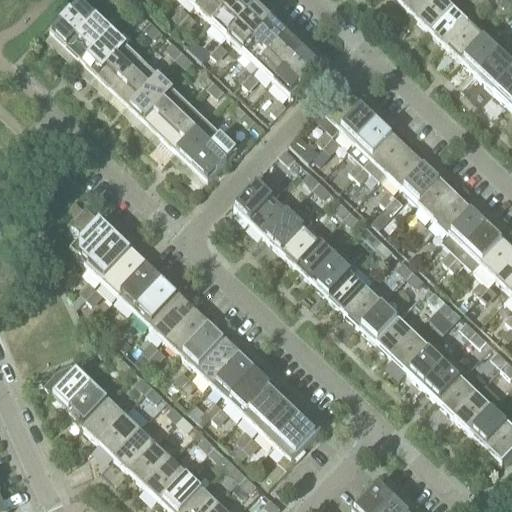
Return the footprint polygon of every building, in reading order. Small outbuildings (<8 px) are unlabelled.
[(129,8),(121,0),(116,0),(113,4),(124,13),(129,8)] [(181,0),(194,12),(205,0),(181,0)] [(205,0),(194,12),(210,27),(236,0),(205,0)] [(250,0),(249,0),(236,0),(210,27),(226,42),(255,11),(247,4),(250,0)] [(408,17),(413,22),(418,17),(434,0),(404,0),(398,7),(408,17)] [(448,0),(434,0),(418,17),(413,22),(429,37),(448,17),(457,7),(448,0)] [(509,5),(502,0),(494,0),(493,1),(503,11),(509,5)] [(429,37),(445,52),(473,23),(457,7),(448,17),(429,37)] [(94,24),(87,17),(78,8),(49,39),(65,54),(94,24)] [(255,11),(226,42),(241,57),(274,23),(267,16),(263,20),(255,11)] [(178,29),(188,19),(182,14),(173,24),(178,29)] [(150,28),(140,18),(135,24),(145,33),(150,28)] [(184,35),(194,25),(188,19),(178,29),(184,35)] [(281,30),(274,23),(241,57),(257,72),(286,41),(278,34),(281,30)] [(488,38),(473,23),(445,52),(460,67),(488,38)] [(110,39),(94,24),(65,54),(80,69),(110,39)] [(160,37),(150,28),(145,33),(155,43),(160,37)] [(488,38),(460,67),(476,82),(498,58),(505,51),(506,49),(496,40),(499,36),(494,32),(488,38)] [(126,53),(110,39),(80,69),(96,84),(111,69),(126,53)] [(295,49),(286,41),(257,72),(272,87),(305,53),(298,46),(295,49)] [(204,54),(209,59),(219,49),(214,44),(204,54)] [(181,57),(172,48),(166,54),(176,63),(181,57)] [(219,49),(209,59),(215,65),(225,55),(219,49)] [(476,82),(491,96),(511,74),(511,57),(505,51),(498,58),(476,82)] [(141,68),(126,53),(111,69),(96,84),(112,99),(141,68)] [(312,60),(305,53),(272,87),(289,102),(318,72),(309,63),(312,60)] [(192,67),(181,57),(176,63),(186,73),(192,67)] [(157,83),(141,68),(112,99),(128,114),(157,83)] [(241,89),(250,79),(245,74),(235,84),(241,89)] [(511,74),(491,96),(507,112),(511,106),(511,74)] [(213,87),(203,78),(197,84),(207,93),(213,87)] [(247,95),(256,84),(250,79),(241,89),(247,95)] [(172,98),(157,83),(128,114),(143,128),(172,98)] [(223,97),(213,87),(207,93),(217,103),(223,97)] [(331,143),(338,136),(360,112),(344,97),(323,119),(321,117),(313,125),(331,143)] [(172,98),(143,128),(159,144),(188,113),(172,98)] [(275,122),(285,112),(279,106),(270,116),(275,122)] [(244,117),(234,108),(229,113),(238,122),(244,117)] [(376,127),(360,112),(338,136),(353,150),(376,127)] [(204,128),(188,113),(159,144),(175,158),(204,128)] [(254,127),(244,117),(238,122),(249,133),(254,127)] [(391,141),(376,127),(353,150),(354,151),(347,158),(357,168),(348,178),(352,182),(362,172),(368,165),(391,141)] [(219,142),(204,128),(175,158),(190,173),(219,142)] [(307,168),(316,159),(297,141),(288,150),(307,168)] [(368,165),(362,172),(352,182),(359,189),(369,178),(378,187),(385,180),(407,157),(391,141),(368,165)] [(236,158),(219,142),(190,173),(207,189),(236,158)] [(328,159),(337,149),(331,143),(322,153),(328,159)] [(316,159),(311,164),(319,172),(330,161),(329,160),(328,159),(322,153),(316,159)] [(294,165),(284,155),(279,161),(289,171),(294,165)] [(423,172),(407,157),(385,180),(400,195),(423,172)] [(439,187),(423,172),(400,195),(416,210),(439,187)] [(318,187),(309,178),(303,184),(312,193),(318,187)] [(233,214),(249,229),(271,205),(272,206),(279,198),(259,180),(252,188),(255,191),(233,214)] [(329,198),(318,187),(312,193),(323,203),(329,198)] [(455,202),(439,187),(416,210),(432,226),(455,202)] [(379,207),(384,213),(394,202),(389,197),(379,207)] [(394,202),(384,213),(390,218),(400,208),(394,202)] [(470,217),(455,202),(432,226),(448,240),(470,217)] [(287,220),(272,206),(271,205),(249,229),(264,244),(287,220)] [(349,217),(340,208),(334,214),(344,223),(349,217)] [(264,244),(280,259),(303,235),(311,227),(296,212),(287,221),(287,220),(264,244)] [(70,257),(86,273),(118,238),(111,232),(108,235),(85,214),(70,229),(76,235),(73,239),(73,246),(77,250),(70,257)] [(360,228),(349,217),(344,223),(354,233),(360,228)] [(442,267),(447,272),(457,262),(463,255),(486,232),(470,217),(448,240),(448,241),(440,249),(451,258),(442,267)] [(410,237),(416,243),(425,232),(420,227),(410,237)] [(425,232),(416,243),(422,248),(431,238),(425,232)] [(463,255),(457,262),(447,272),(453,278),(462,269),(471,278),(501,246),(486,232),(463,255)] [(318,250),(303,235),(280,259),(295,273),(318,250)] [(125,246),(118,238),(86,273),(101,287),(130,256),(122,249),(125,246)] [(381,247),(371,238),(366,244),(375,253),(381,247)] [(511,256),(501,246),(471,278),(482,288),(473,297),(478,302),(479,303),(489,293),(495,286),(495,285),(511,266),(511,256)] [(391,257),(381,247),(375,253),(386,263),(391,257)] [(334,265),(318,250),(295,273),(311,289),(334,265)] [(139,265),(130,256),(101,287),(117,302),(149,268),(142,262),(139,265)] [(340,258),(334,265),(311,289),(327,304),(356,273),(340,258)] [(511,301),(511,299),(511,266),(495,285),(495,286),(511,301)] [(117,302),(133,317),(162,287),(154,279),(157,275),(149,268),(117,302)] [(412,277),(402,268),(397,274),(407,283),(412,277)] [(372,288),(356,273),(327,304),(343,319),(366,295),(372,288)] [(70,290),(79,280),(74,274),(64,284),(70,290)] [(422,287),(412,277),(407,283),(417,293),(422,287)] [(170,295),(162,287),(133,317),(149,332),(181,299),(174,291),(170,295)] [(80,299),(85,304),(94,294),(89,289),(80,299)] [(489,293),(479,303),(485,308),(494,298),(489,293)] [(85,304),(91,310),(101,300),(94,294),(85,304)] [(381,310),(366,295),(343,319),(359,334),(381,310)] [(443,307),(434,298),(428,304),(438,313),(443,307)] [(149,332),(164,347),(193,316),(185,309),(188,305),(181,299),(149,332)] [(454,317),(443,307),(438,313),(449,323),(454,317)] [(397,325),(381,310),(359,334),(374,349),(397,325)] [(164,347),(180,362),(212,328),(205,321),(201,324),(193,316),(164,347)] [(111,329),(116,334),(126,324),(121,319),(111,329)] [(412,340),(397,325),(374,349),(390,364),(412,340)] [(180,362),(196,377),(225,347),(216,338),(219,335),(212,328),(180,362)] [(475,338),(465,328),(460,334),(470,343),(475,338)] [(485,347),(475,338),(470,343),(480,353),(485,347)] [(428,355),(412,340),(390,364),(406,379),(428,355)] [(233,355),(225,347),(196,377),(211,392),(244,358),(236,351),(233,355)] [(435,348),(428,355),(406,379),(422,394),(444,370),(451,363),(435,348)] [(142,359),(147,364),(157,354),(152,349),(142,359)] [(114,368),(120,363),(110,353),(104,359),(114,368)] [(163,360),(157,354),(147,364),(154,370),(163,360)] [(211,392),(227,407),(256,376),(248,369),(251,365),(244,358),(211,392)] [(506,367),(496,358),(491,363),(501,373),(506,367)] [(130,372),(120,363),(114,368),(125,378),(130,372)] [(511,381),(511,372),(506,367),(501,373),(511,383),(511,381)] [(460,385),(444,370),(422,394),(437,409),(460,385)] [(50,403),(66,419),(92,392),(70,371),(56,378),(43,392),(52,401),(50,403)] [(227,407),(243,422),(275,388),(268,381),(264,384),(256,376),(227,407)] [(174,389),(179,394),(189,384),(183,379),(174,389)] [(145,398),(151,392),(141,383),(136,389),(145,398)] [(189,384),(179,394),(185,400),(195,390),(189,384)] [(475,400),(460,385),(437,409),(453,423),(475,400)] [(243,422),(258,437),(288,406),(279,398),(282,395),(275,388),(243,422)] [(476,400),(475,400),(453,423),(469,439),(491,415),(500,406),(484,391),(476,400)] [(107,406),(92,392),(66,419),(81,434),(107,406)] [(161,402),(151,392),(145,398),(156,408),(161,402)] [(107,406),(81,434),(97,448),(123,421),(107,406)] [(258,437),(274,452),(307,418),(299,411),(296,414),(288,406),(258,437)] [(491,415),(469,439),(484,453),(507,430),(511,424),(511,416),(500,406),(491,415)] [(205,419),(211,424),(221,414),(215,409),(205,419)] [(177,428),(183,422),(172,413),(167,419),(177,428)] [(226,420),(221,414),(211,424),(217,430),(226,420)] [(274,452),(284,461),(277,469),(279,471),(270,481),(269,480),(261,489),(268,496),(303,459),(301,456),(319,437),(310,428),(314,425),(307,418),(274,452)] [(139,437),(123,421),(97,448),(113,464),(139,437)] [(193,432),(183,422),(177,428),(187,438),(193,432)] [(511,457),(511,434),(507,430),(484,453),(501,469),(511,457)] [(129,479),(155,452),(139,437),(113,464),(129,479)] [(236,449),(242,454),(252,444),(246,439),(236,449)] [(208,458),(214,452),(204,443),(198,449),(208,458)] [(258,449),(252,444),(242,454),(248,460),(258,449)] [(170,467),(155,452),(129,479),(145,494),(170,467)] [(224,462),(214,452),(208,458),(219,468),(224,462)] [(160,508),(186,481),(170,467),(145,494),(160,508)] [(239,487),(245,482),(235,473),(230,478),(239,487)] [(186,511),(202,496),(186,481),(160,508),(163,511),(186,511)] [(255,492),(245,482),(239,487),(250,498),(255,492)] [(385,511),(395,502),(389,496),(385,500),(376,491),(356,511),(385,511)] [(215,511),(217,511),(202,496),(186,511),(215,511)] [(385,511),(401,511),(403,510),(395,502),(385,511)]
